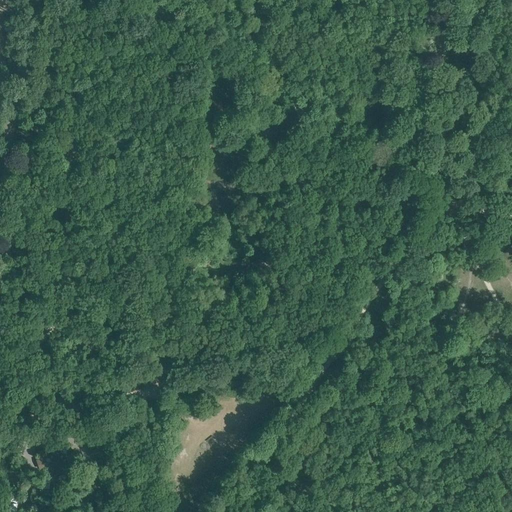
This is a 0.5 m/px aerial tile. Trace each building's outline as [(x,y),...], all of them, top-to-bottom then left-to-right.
[(183,92),(184,60),(174,60),(174,68),(158,67),(157,83),(173,84),(173,92),(183,92)] [(277,130),(277,127),(278,118),(249,114),(247,125),(277,130)] [(276,141),(265,145),(262,138),(255,140),(257,148),(260,157),(279,151),(276,141)] [(59,462),(64,470),(70,467),(61,447),(54,451),(59,462)] [(48,511),(50,501),(45,500),(40,499),(38,511),(43,511),(48,511)]
